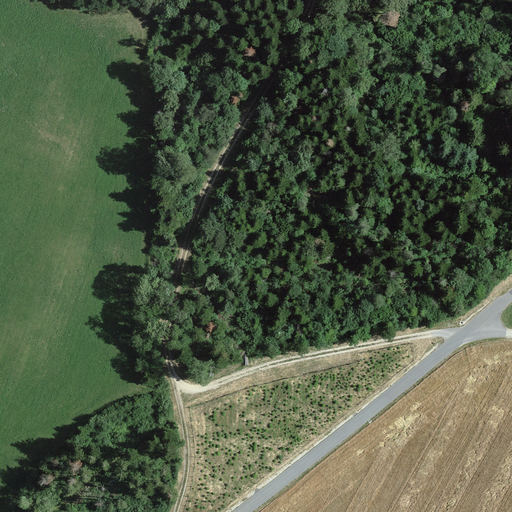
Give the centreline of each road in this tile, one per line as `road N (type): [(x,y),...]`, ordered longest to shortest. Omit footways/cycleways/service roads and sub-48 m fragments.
road 1 (track): [(459,340),(444,331),(302,356),(201,388),(174,380),(165,339),(191,225),(314,0)]
road 2 (residential): [(242,511),(477,326)]
road 3 (track): [(174,380),(188,457),(177,511)]
